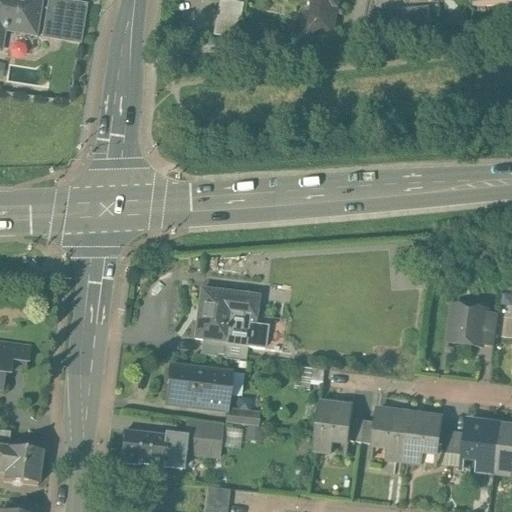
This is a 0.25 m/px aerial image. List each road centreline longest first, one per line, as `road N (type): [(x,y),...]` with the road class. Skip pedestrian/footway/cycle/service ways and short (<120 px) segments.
road 1 (secondary): [(96,215),(511,187)]
road 2 (residential): [(75,511),(96,215)]
road 3 (residential): [(96,215),(137,0)]
road 4 (residential): [(329,380),(511,401)]
